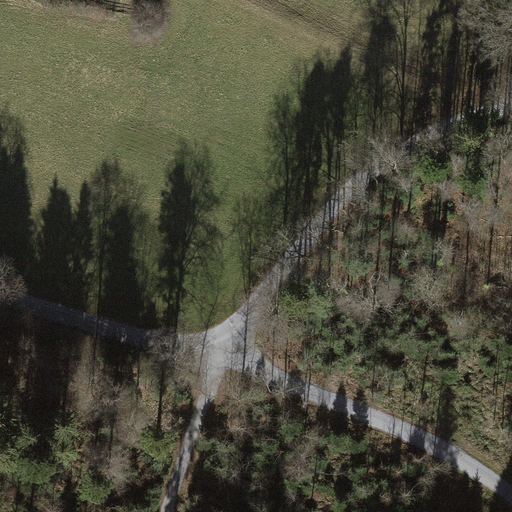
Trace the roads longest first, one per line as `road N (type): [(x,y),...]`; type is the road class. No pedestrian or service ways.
road 1 (track): [(484,106),(442,117),(369,154),(287,234),(187,362)]
road 2 (track): [(511,491),(187,362)]
road 3 (track): [(187,362),(0,300)]
road 4 (track): [(187,362),(153,511)]
